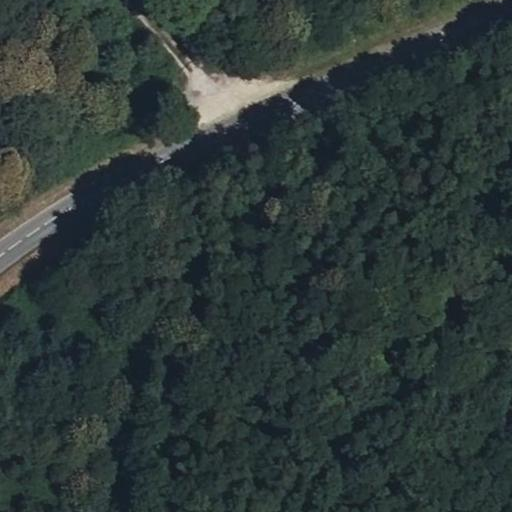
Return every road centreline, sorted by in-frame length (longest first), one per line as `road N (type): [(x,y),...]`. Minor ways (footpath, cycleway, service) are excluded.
road 1 (tertiary): [(511,8),(213,135),(35,227),(0,257)]
road 2 (track): [(264,111),(194,68),(122,0)]
